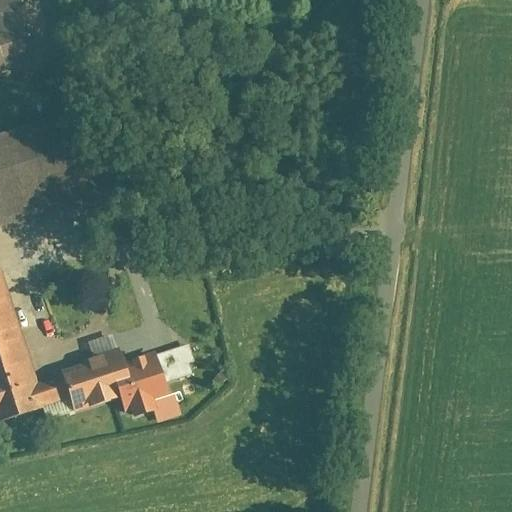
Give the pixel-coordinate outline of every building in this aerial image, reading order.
[(12,0),(0,0),(0,73),(32,63),(12,0)] [(72,111),(0,134),(0,224),(99,192),(72,111)] [(0,420),(46,406),(38,381),(2,265),(0,265),(0,420)] [(165,382),(197,372),(188,344),(156,354),(165,382)] [(159,422),(184,414),(177,392),(169,395),(165,382),(156,354),(122,365),(119,355),(105,360),(103,356),(89,360),(90,364),(60,374),(68,399),(73,412),(120,397),(126,416),(154,407),(159,422)] [(68,399),(60,374),(38,381),(46,406),(68,399)]
